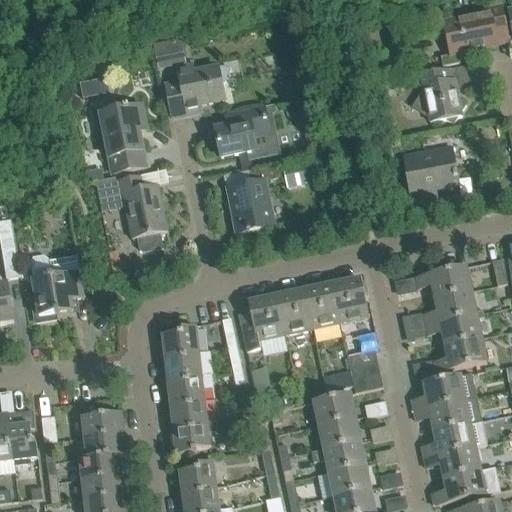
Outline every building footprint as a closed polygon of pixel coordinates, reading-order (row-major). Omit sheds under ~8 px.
[(501,1),(487,3),(490,16),(443,26),(450,58),(441,59),(443,69),(461,66),(459,57),(511,46),(503,12),(501,1)] [(181,43),(153,48),(157,65),(184,60),(181,43)] [(464,70),(464,69),(421,78),(424,92),(413,108),(424,115),(428,114),(430,125),(446,122),(453,126),(458,119),(462,118),(461,115),(466,107),(458,101),(457,95),(454,96),(453,89),(455,87),(453,73),(464,70)] [(166,88),(172,121),(201,115),(200,108),(225,103),(218,70),(179,79),(181,85),(166,88)] [(304,74),(294,76),(298,97),(308,95),(304,74)] [(390,85),(376,88),(378,101),(393,98),(390,85)] [(129,110),(124,111),(102,116),(114,176),(146,170),(139,135),(146,133),(142,109),(129,112),(129,110)] [(227,117),(227,118),(229,129),(215,131),(221,160),(239,156),(241,156),(251,154),(256,153),(253,138),(269,135),(263,109),(227,117)] [(241,156),(239,156),(242,171),(254,168),(251,154),(241,156)] [(424,155),(403,159),(412,204),(428,201),(427,194),(459,188),(453,157),(426,162),(424,155)] [(316,161),(284,167),(288,187),(320,181),(316,161)] [(233,219),(237,237),(275,230),(266,184),(285,181),(282,168),(247,174),(250,186),(227,191),(232,211),(235,210),(236,218),(233,219)] [(133,242),(137,241),(140,253),(144,256),(164,252),(161,236),(167,235),(167,234),(164,234),(158,204),(161,203),(158,189),(144,191),(142,179),(117,184),(116,180),(95,184),(99,202),(124,197),(133,242)] [(10,222),(0,223),(0,244),(6,282),(20,280),(10,222)] [(30,263),(33,284),(37,304),(32,305),(36,325),(56,322),(56,317),(73,314),(71,303),(85,300),(81,280),(78,258),(49,263),(49,260),(44,256),(33,258),(30,263)] [(492,265),(497,288),(507,286),(504,262),(492,265)] [(432,289),(435,303),(472,295),(466,270),(415,281),(417,292),(432,289)] [(360,282),(332,288),(340,326),(349,324),(368,320),(360,282)] [(7,286),(0,287),(0,327),(1,328),(1,327),(14,324),(10,305),(7,286)] [(332,288),(304,294),(312,333),(340,326),(332,288)] [(304,294),(276,300),(285,339),(312,333),(304,294)] [(423,319),(425,330),(477,318),(472,295),(435,303),(438,316),(423,319)] [(285,339),(276,300),(249,305),(252,315),(239,318),(241,327),(245,347),(246,355),(260,352),(259,345),(285,339)] [(442,336),(445,350),(482,342),(477,318),(425,330),(427,339),(442,336)] [(222,323),(228,353),(237,351),(231,322),(222,323)] [(162,334),(166,363),(185,361),(184,357),(199,356),(196,331),(162,334)] [(482,342),(445,350),(448,362),(433,366),(435,376),(487,365),(482,342)] [(237,351),(228,353),(230,363),(239,361),(237,351)] [(347,360),(350,373),(378,367),(375,354),(347,360)] [(166,363),(168,387),(187,385),(187,381),(201,380),(202,380),(199,356),(184,357),(185,361),(166,363)] [(230,365),(233,377),(241,375),(238,364),(230,365)] [(350,373),(353,385),(381,379),(378,367),(350,373)] [(241,375),(233,377),(235,388),(243,387),(241,375)] [(414,414),(465,403),(477,401),(472,377),(460,379),(443,383),(424,387),(427,401),(412,404),(414,414)] [(168,387),(171,411),(190,408),(190,405),(204,403),(203,391),(213,390),(211,378),(202,380),(201,380),(187,381),(187,385),(168,387)] [(381,379),(353,385),(355,396),(383,390),(381,379)] [(251,421),(246,397),(238,398),(243,422),(251,421)] [(313,406),(318,430),(356,422),(350,398),(313,406)] [(171,411),(174,435),(193,433),(193,429),(207,427),(207,425),(204,403),(190,405),(190,408),(171,411)] [(431,421),(434,434),(470,427),(465,403),(414,414),(416,424),(431,421)] [(12,450),(14,466),(39,463),(37,447),(33,447),(31,432),(35,431),(34,422),(33,413),(0,417),(0,422),(1,431),(5,431),(7,450),(12,450)] [(270,415),(273,428),(281,426),(278,413),(270,415)] [(82,421),(85,441),(124,437),(121,416),(82,421)] [(42,421),(44,441),(45,446),(58,445),(54,420),(42,421)] [(318,430),(323,454),(361,445),(356,422),(318,430)] [(193,433),(174,435),(177,459),(196,456),(196,452),(210,451),(208,435),(218,434),(217,424),(207,425),(207,427),(193,429),(193,433)] [(424,461),(475,450),(487,448),(482,424),(470,427),(434,434),(437,448),(422,451),(424,461)] [(255,430),(258,442),(267,441),(264,428),(255,430)] [(0,467),(14,466),(12,450),(7,450),(5,431),(1,431),(0,431),(0,467)] [(85,441),(87,462),(119,459),(126,458),(124,437),(85,441)] [(325,463),(328,477),(366,469),(361,445),(323,454),(312,456),(313,465),(325,463)] [(277,450),(280,463),(288,461),(286,448),(277,450)] [(441,468),(444,481),(480,474),(480,473),(475,450),(424,461),(426,471),(441,468)] [(45,453),(46,466),(55,465),(53,452),(45,453)] [(261,455),(266,479),(274,477),(271,464),(269,454),(261,455)] [(80,463),(82,482),(122,478),(119,459),(87,462),(80,463)] [(288,461),(280,463),(282,474),(291,472),(288,461)] [(46,466),(49,486),(57,485),(56,477),(55,465),(46,466)] [(179,474),(183,499),(202,496),(202,492),(215,490),(212,466),(199,468),(199,472),(179,474)] [(328,477),(333,501),(370,492),(366,469),(328,477)] [(480,474),(444,481),(447,495),(432,498),(434,509),(454,504),(500,495),(495,470),(480,473),(480,474)] [(274,477),(266,479),(270,497),(278,495),(274,477)] [(82,482),(84,503),(124,499),(122,478),(82,482)] [(57,485),(49,486),(51,507),(59,506),(57,485)] [(31,491),(32,502),(42,501),(41,490),(31,491)] [(183,499),(184,511),(217,511),(215,490),(202,492),(202,496),(183,499)] [(0,492),(0,506),(12,505),(10,491),(0,492)] [(374,511),(370,492),(333,501),(335,511),(374,511)] [(287,497),(290,510),(298,508),(296,496),(287,497)] [(125,511),(124,499),(84,503),(85,511),(125,511)]
